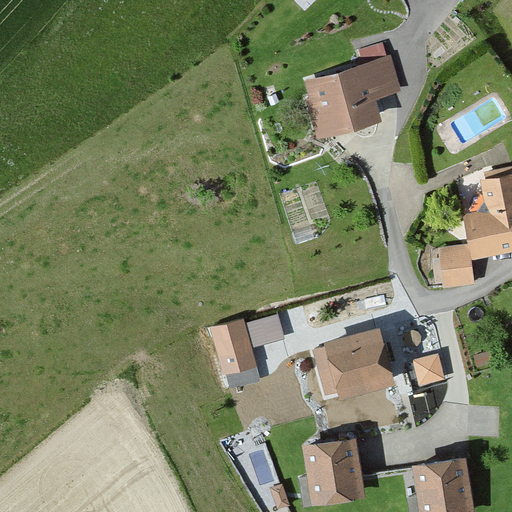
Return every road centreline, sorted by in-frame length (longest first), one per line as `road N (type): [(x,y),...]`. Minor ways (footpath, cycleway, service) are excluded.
road 1 (residential): [(376,147),(409,286),(430,299),(477,289),(511,267)]
road 2 (unknown): [(376,147),(406,94),(416,47),(447,0)]
